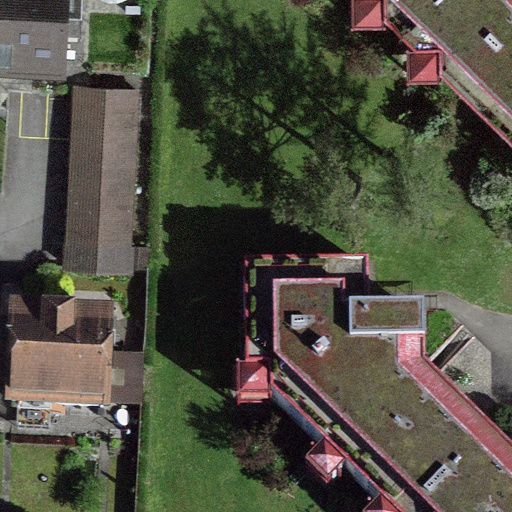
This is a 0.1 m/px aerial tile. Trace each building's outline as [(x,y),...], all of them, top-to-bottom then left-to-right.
[(68,0),(0,0),(0,64),(66,67),(68,30),(80,31),(81,4),(69,4),(68,0)] [(511,0),(345,0),(345,12),(349,11),(350,21),(384,21),(384,11),(411,33),(405,34),(405,39),(400,39),(401,63),(405,63),(406,68),(408,69),(408,77),(440,77),(440,64),(511,133),(511,0)] [(64,265),(148,268),(149,243),(133,243),(139,86),(71,83),(68,171),(64,256),(64,265)] [(511,511),(511,450),(426,367),(424,312),(398,311),(370,311),(369,264),(243,265),(245,369),(236,369),(236,407),(272,408),(271,398),(322,448),(302,469),(324,491),(345,470),(379,504),(371,511),(511,511)] [(113,353),(115,308),(9,304),(5,410),(19,410),(18,431),(51,432),(52,411),(111,414),(112,405),(144,406),(146,354),(113,353)] [(113,423),(114,435),(124,442),(135,440),(142,431),(141,419),(131,412),(120,414),(113,423)]
